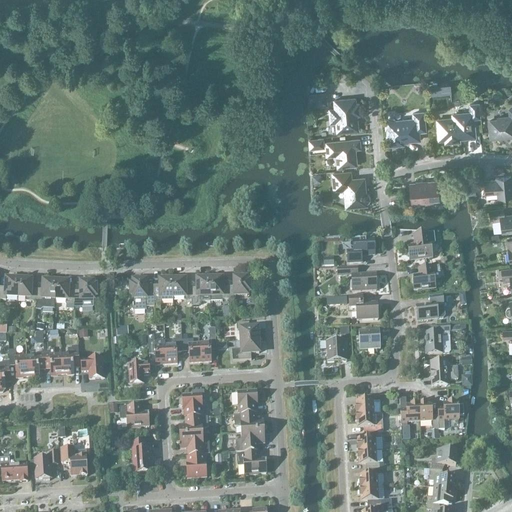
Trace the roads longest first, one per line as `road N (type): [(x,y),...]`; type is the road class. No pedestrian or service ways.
road 1 (residential): [(276,374),(264,263),(0,261)]
road 2 (residential): [(170,493),(160,399),(166,385),(276,374)]
road 3 (residential): [(343,511),(338,390),(389,377)]
road 4 (residential): [(401,330),(382,178)]
road 5 (residential): [(382,178),(440,164),(511,163)]
